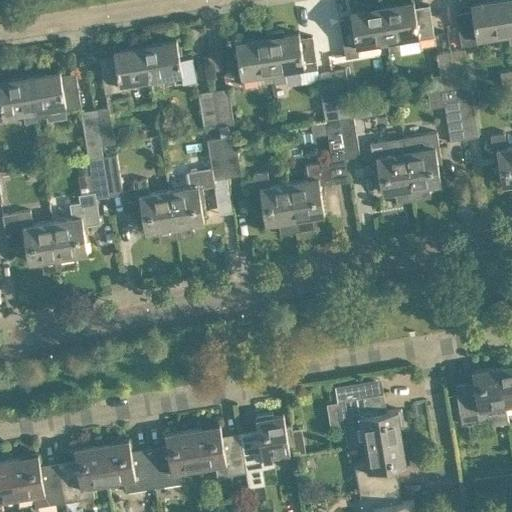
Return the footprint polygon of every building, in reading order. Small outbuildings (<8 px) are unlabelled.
[(383,6),(387,38),(387,39),(389,51),(401,49),(399,36),(418,33),(418,38),(434,35),(434,32),(429,3),(428,3),(428,5),(415,7),(415,5),(413,0),(412,0),(412,1),(383,6)] [(472,9),(456,11),(461,44),(477,41),(477,37),(508,31),(503,0),(491,0),(473,3),(473,1),(471,2),(472,9)] [(511,0),(503,0),(508,31),(510,40),(511,40),(511,0)] [(344,16),(340,17),(346,56),(359,54),(357,44),(358,44),(357,42),(371,40),(382,38),(387,38),(383,6),(383,2),(364,5),(365,9),(352,11),(352,9),(351,9),(352,15),(344,17),(344,16)] [(284,28),(266,31),(267,37),(268,37),(275,79),(274,79),(274,81),(286,79),(284,69),(303,66),(303,69),(318,67),(313,34),(300,36),(299,30),(298,30),(298,32),(285,34),(284,28)] [(180,57),(177,37),(175,38),(176,39),(146,44),(146,42),(145,43),(145,44),(150,78),(152,86),(163,84),(162,76),(174,74),(175,81),(196,77),(193,55),(180,57)] [(274,79),(275,79),(268,37),(267,37),(238,41),(237,40),(236,40),(242,76),(243,84),(274,79)] [(101,55),(99,56),(102,75),(105,91),(124,88),(123,82),(150,78),(145,44),(116,49),(115,48),(114,48),(115,55),(101,57),(101,55)] [(464,47),(451,50),(456,85),(458,97),(472,95),(470,83),(464,47)] [(442,88),(456,85),(451,50),(436,52),(442,88)] [(333,69),(332,70),(338,105),(350,103),(352,103),(346,67),(333,69)] [(61,75),(60,69),(59,69),(59,71),(30,75),(29,73),(29,74),(36,117),(47,115),(45,105),(64,102),(65,108),(81,105),(76,71),(74,71),(75,73),(61,75)] [(332,70),(318,72),(324,107),(325,113),(326,119),(340,117),(339,111),(338,105),(332,70)] [(36,117),(29,74),(28,74),(28,76),(0,80),(0,118),(8,117),(7,111),(23,109),(25,121),(36,120),(36,117)] [(442,88),(428,90),(430,106),(445,103),(451,139),(465,137),(458,97),(456,85),(442,88)] [(229,87),(213,89),(219,124),(228,122),(234,121),(229,87)] [(213,89),(199,92),(204,126),(219,124),(213,89)] [(465,137),(479,134),(472,95),(458,97),(465,137)] [(101,144),(115,142),(110,106),(96,108),(101,144)] [(87,146),(101,144),(96,108),(82,111),(87,146)] [(340,117),(346,156),(347,156),(360,154),(354,114),(340,117)] [(340,117),(326,119),(332,159),(344,157),(346,156),(340,117)] [(324,119),(311,121),(313,134),(327,132),(324,119)] [(423,131),(403,134),(403,135),(406,149),(412,186),(414,185),(428,183),(441,181),(438,161),(437,154),(441,154),(438,134),(437,129),(423,131)] [(504,131),(490,133),(491,137),(494,157),(498,157),(499,163),(503,183),(511,181),(511,144),(507,145),(504,131)] [(222,136),(221,136),(228,176),(242,173),(236,134),(230,135),(222,136)] [(403,135),(370,140),(374,165),(378,164),(382,190),(395,188),(409,186),(412,186),(406,149),(403,135)] [(188,183),(169,186),(175,224),(177,224),(192,221),(204,219),(201,199),(200,193),(204,192),(203,185),(215,183),(217,195),(230,193),(227,176),(228,176),(221,136),(208,139),(212,165),(200,167),(186,169),(187,178),(188,183)] [(110,195),(124,193),(117,153),(103,156),(110,195)] [(72,215),(53,219),(60,264),(62,264),(61,255),(76,252),(88,250),(85,231),(84,224),(88,223),(100,221),(96,198),(110,195),(103,156),(89,158),(95,190),(78,192),(80,199),(70,201),(72,215)] [(87,158),(77,159),(79,172),(89,171),(87,158)] [(297,226),(299,225),(298,216),(325,212),(320,185),(332,184),(328,160),(307,163),(308,170),(308,175),(289,178),(297,226)] [(270,181),(269,177),(268,169),(254,171),(258,195),(262,195),(266,221),(293,217),(294,226),(297,226),(289,178),(270,181)] [(147,176),(133,179),(134,183),(137,203),(141,202),(142,209),(146,229),(158,227),(173,224),(174,233),(176,233),(175,224),(169,186),(149,190),(148,184),(147,176)] [(33,222),(31,208),(3,212),(8,245),(9,245),(9,243),(26,240),(29,260),(56,255),(58,265),(60,264),(53,219),(33,222)] [(511,362),(500,365),(506,402),(511,401),(511,362)] [(457,385),(456,385),(460,412),(462,422),(474,420),(482,419),(492,417),(490,405),(506,402),(500,365),(473,369),(472,369),(474,382),(475,385),(469,386),(468,383),(457,385)] [(362,381),(337,385),(339,398),(344,397),(347,415),(349,423),(348,423),(349,426),(347,427),(347,426),(346,426),(347,429),(349,442),(347,442),(348,444),(364,441),(402,435),(400,425),(404,424),(402,407),(399,408),(398,407),(387,409),(382,410),(381,404),(384,404),(384,403),(383,403),(383,399),(382,392),(384,391),(384,390),(377,391),(377,389),(375,379),(364,381),(362,381)] [(252,430),(240,432),(246,469),(248,485),(266,482),(264,466),(275,464),(273,452),(290,449),(295,448),(292,424),(290,424),(286,425),(284,411),(283,411),(283,413),(273,414),(272,410),(256,413),(257,415),(256,415),(258,429),(259,432),(253,433),(252,430)] [(219,423),(192,428),(198,465),(215,462),(217,474),(246,469),(240,432),(239,433),(228,434),(229,437),(223,438),(222,435),(220,421),(219,422),(219,423)] [(161,445),(149,447),(155,484),(184,480),(182,467),(198,465),(192,428),(166,432),(166,430),(165,430),(167,444),(168,447),(162,448),(161,445)] [(406,461),(402,435),(364,441),(367,457),(354,459),(359,488),(397,482),(394,464),(408,462),(407,461),(406,461)] [(129,438),(102,442),(108,480),(124,477),(126,489),(155,484),(149,447),(138,449),(138,452),(132,453),(132,450),(129,436),(128,437),(129,438)] [(71,460),(58,462),(65,499),(94,494),(92,483),(108,480),(102,442),(76,447),(75,445),(74,445),(77,459),(77,462),(71,463),(71,460)] [(38,453),(11,457),(17,495),(33,493),(35,504),(65,499),(58,462),(47,464),(47,467),(41,468),(41,465),(39,451),(38,451),(38,453)] [(0,510),(3,510),(1,498),(17,495),(11,457),(0,459),(0,510)] [(504,471),(473,476),(476,493),(506,488),(507,488),(504,472),(504,471)] [(400,500),(397,482),(359,488),(362,511),(414,511),(412,499),(414,499),(413,498),(400,500)]
